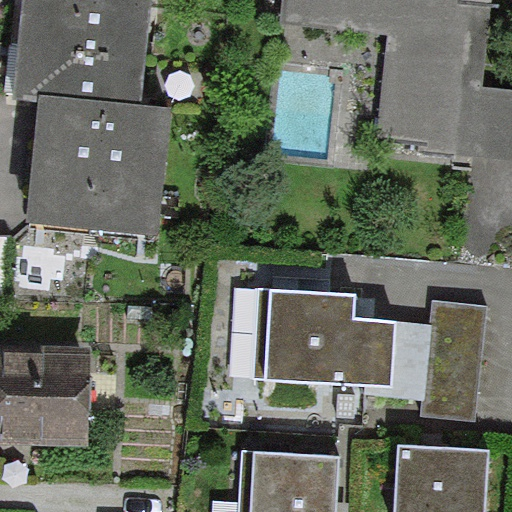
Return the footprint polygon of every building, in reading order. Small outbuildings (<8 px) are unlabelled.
[(141,0),(19,0),(12,99),(36,101),(133,109),(141,0)] [(482,0),(280,0),(275,51),(384,62),(376,148),(511,161),(511,94),(473,91),(482,0)] [(133,109),(36,101),(25,228),(153,238),(164,112),(133,109)] [(0,235),(0,295),(16,296),(19,236),(0,235)] [(349,298),(254,296),(251,386),(389,390),(391,329),(348,327),(349,298)] [(480,311),(430,307),(428,329),(423,393),(421,414),(471,418),(480,311)] [(428,329),(391,329),(389,390),(423,393),(428,329)] [(78,361),(0,360),(0,440),(78,440),(78,361)] [(479,511),(482,455),(387,452),(385,511),(479,511)] [(329,511),(332,463),(245,458),(242,511),(329,511)]
